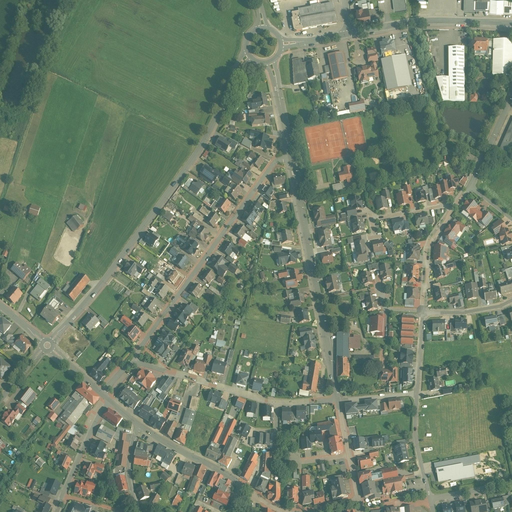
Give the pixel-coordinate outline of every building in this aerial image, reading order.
[(405,0),(390,0),(392,12),(406,10),(405,0)] [(511,0),(465,0),(465,12),(475,13),(475,10),(511,13),(511,0)] [(300,13),(303,31),(338,24),(334,4),(299,11),(300,13)] [(357,13),(358,20),(371,18),(369,10),(363,11),(363,9),(358,10),(358,12),(357,13)] [(303,32),(303,31),(300,13),(293,14),(294,20),(293,20),(295,31),(295,32),(296,33),(298,33),(303,32)] [(489,40),(475,40),(475,52),(489,53),(489,40)] [(383,44),(380,45),(382,55),(384,54),(391,53),(395,52),(393,42),(390,43),(390,41),(383,42),(383,44)] [(511,41),(494,41),(493,76),(511,76),(511,41)] [(465,48),(450,49),(450,80),(436,80),(443,102),(467,102),(465,48)] [(342,53),(328,56),(333,81),(347,78),(342,53)] [(377,61),(376,54),(368,56),(367,56),(369,63),(377,61)] [(381,62),(387,92),(411,87),(405,57),(392,59),(385,61),(381,62)] [(308,82),(308,80),(307,78),(308,77),(307,71),(309,71),(308,67),(309,67),(308,64),(302,65),(302,62),(301,62),(300,59),(292,61),(293,64),(292,64),(293,67),(292,67),(293,71),(293,74),(293,78),(294,81),(293,81),(294,85),(308,82)] [(309,71),(307,71),(308,77),(307,78),(308,80),(319,77),(318,69),(317,69),(315,61),(308,63),(308,64),(309,67),(308,67),(309,71)] [(362,69),(357,70),(359,81),(360,81),(360,83),(369,81),(368,79),(378,77),(376,70),(375,70),(374,68),(375,67),(375,65),(374,64),(372,64),(371,66),(371,68),(373,69),(373,70),(370,71),(370,68),(362,69)] [(269,107),(266,96),(258,97),(259,102),(252,103),(253,110),(254,111),(259,110),(260,109),(269,107)] [(360,103),(348,105),(350,114),(365,111),(364,100),(359,101),(360,103)] [(253,122),(253,127),(270,126),(270,117),(262,117),(262,120),(261,121),(261,119),(257,120),(257,122),(253,122)] [(511,125),(500,153),(509,157),(511,149),(511,125)] [(221,138),(216,146),(225,152),(230,144),(221,138)] [(261,138),(259,138),(257,149),(265,150),(266,144),(267,144),(268,140),(261,138)] [(253,143),(245,139),(242,145),(251,150),(253,143)] [(259,169),(265,162),(258,157),(255,162),(253,164),(253,165),(255,166),(259,169)] [(215,172),(207,166),(201,173),(203,174),(200,177),(212,186),(222,174),(216,170),(215,172)] [(242,183),(246,186),(253,176),(245,171),(242,168),(240,173),(237,171),(231,178),(232,179),(232,181),(239,186),(242,183)] [(340,176),(341,182),(354,179),(351,168),(345,170),(346,173),(345,174),(344,175),(340,176)] [(284,176),(274,178),(276,186),(281,185),(281,186),(286,185),(284,176)] [(227,178),(224,183),(229,187),(233,182),(232,181),(227,178)] [(455,178),(447,180),(448,183),(450,193),(454,193),(453,190),(457,189),(457,187),(457,186),(457,183),(456,183),(455,178)] [(197,186),(190,181),(186,187),(199,196),(203,191),(206,186),(200,182),(197,186)] [(448,183),(441,184),(441,187),(443,198),(447,197),(446,195),(450,194),(450,193),(448,183)] [(342,185),(333,186),(335,193),(344,191),(342,185)] [(243,192),(235,187),(229,195),(236,200),(240,195),(240,196),(243,192)] [(406,195),(398,196),(400,207),(409,205),(409,202),(408,200),(408,197),(413,196),(411,187),(404,188),(406,195)] [(424,193),(417,194),(419,203),(427,202),(426,196),(430,195),(429,187),(423,188),(424,193)] [(441,187),(433,189),(435,195),(431,196),(432,203),(436,202),(436,200),(443,198),(441,187)] [(384,200),(377,201),(379,211),(389,209),(387,201),(391,200),(390,192),(383,194),(384,200)] [(361,200),(361,199),(352,200),(354,211),(352,211),(351,210),(348,211),(349,218),(357,217),(358,217),(356,211),(363,210),(362,208),(363,208),(363,207),(362,207),(361,201),(362,201),(362,200),(361,200)] [(226,214),(231,206),(225,201),(221,206),(219,209),(226,214)] [(280,201),(271,203),(270,212),(279,210),(278,206),(280,205),(280,201)] [(478,207),(471,201),(469,203),(468,203),(466,206),(466,207),(464,210),(469,214),(470,213),(472,215),(470,217),(474,220),(480,213),(476,210),(478,207)] [(221,206),(216,202),(211,209),(217,213),(219,209),(221,206)] [(264,210),(256,203),(249,211),(257,216),(259,213),(262,215),(264,210)] [(279,210),(280,217),(285,216),(285,214),(289,213),(287,204),(280,205),(278,206),(279,210)] [(38,219),(41,208),(33,206),(30,216),(38,219)] [(214,228),(220,219),(213,214),(213,215),(204,207),(200,213),(209,219),(207,223),(214,228)] [(174,216),(176,214),(169,209),(164,218),(171,222),(175,217),(174,216)] [(325,209),(314,211),(317,223),(322,222),(323,228),(330,226),(337,225),(335,216),(327,218),(325,209)] [(257,216),(249,211),(246,216),(253,221),(257,216)] [(479,222),(486,227),(493,219),(490,217),(490,216),(488,214),(487,215),(485,213),(483,216),(480,213),(474,220),(478,223),(479,222)] [(201,223),(202,224),(205,220),(196,214),(193,218),(201,223)] [(427,215),(416,217),(417,219),(416,220),(416,222),(417,222),(418,227),(429,225),(429,228),(432,228),(435,224),(434,218),(428,219),(427,215)] [(253,221),(246,216),(243,220),(251,225),(253,221)] [(76,233),(84,226),(77,217),(68,224),(76,233)] [(349,223),(353,222),(354,227),(353,228),(354,233),(355,233),(355,234),(365,232),(363,220),(357,221),(357,217),(349,218),(348,219),(349,223)] [(404,220),(393,222),(394,227),(393,228),(394,230),(395,231),(395,232),(396,235),(401,234),(400,231),(403,230),(404,232),(411,231),(409,223),(404,224),(404,220)] [(200,223),(197,221),(192,227),(196,229),(199,226),(201,223),(200,223)] [(496,228),(493,231),(496,236),(500,233),(508,231),(507,228),(508,228),(502,221),(494,226),(496,228)] [(448,230),(457,237),(461,232),(463,233),(467,228),(460,223),(457,227),(454,224),(450,229),(450,228),(448,230)] [(248,231),(241,226),(235,235),(242,240),(246,235),(251,239),(253,236),(248,232),(248,231)] [(320,239),(320,241),(331,239),(329,231),(331,231),(330,226),(323,228),(324,232),(319,233),(320,239)] [(210,233),(203,228),(199,233),(197,237),(197,238),(204,242),(206,239),(207,240),(209,237),(208,236),(210,233)] [(199,233),(194,230),(190,236),(195,240),(197,238),(197,237),(199,233)] [(447,233),(444,237),(447,240),(445,244),(446,245),(451,249),(455,243),(453,242),(457,237),(448,230),(447,232),(447,233)] [(511,234),(511,230),(508,231),(500,233),(503,246),(511,243),(511,234)] [(281,235),(283,245),(294,243),(292,233),(281,235)] [(150,236),(145,243),(153,249),(158,241),(150,236)] [(186,251),(194,257),(198,250),(200,248),(197,245),(194,242),(191,246),(183,241),(182,243),(177,239),(172,245),(178,249),(180,247),(186,251)] [(331,239),(320,241),(321,242),(322,248),(327,247),(328,252),(333,251),(335,250),(334,246),(332,246),(331,239)] [(363,241),(354,243),(357,254),(366,252),(363,241)] [(444,247),(446,245),(445,244),(441,241),(439,244),(439,245),(437,245),(437,247),(436,247),(436,253),(435,253),(435,254),(447,255),(447,249),(444,249),(444,247)] [(382,242),(373,244),(375,253),(384,252),(382,242)] [(236,248),(229,243),(223,252),(230,257),(233,253),(238,256),(241,252),(236,249),(236,248)] [(388,243),(385,245),(389,250),(390,253),(394,252),(393,248),(388,243)] [(409,248),(408,254),(420,255),(420,253),(420,247),(415,247),(414,244),(407,245),(407,248),(409,248)] [(180,252),(174,247),(172,250),(170,253),(176,258),(179,254),(180,252)] [(367,261),(366,252),(357,254),(358,263),(367,261)] [(294,253),(279,256),(281,267),(296,264),(295,259),(297,259),(296,253),(294,253)] [(183,271),(189,262),(179,254),(176,258),(180,260),(176,265),(183,271)] [(332,254),(322,256),(324,265),(334,263),(332,254)] [(408,254),(408,260),(406,260),(406,263),(408,263),(415,264),(415,261),(419,261),(420,256),(420,255),(408,254)] [(435,264),(436,267),(443,265),(443,261),(447,261),(447,255),(435,254),(435,256),(436,256),(435,262),(436,262),(435,264)] [(230,257),(227,260),(234,265),(236,261),(230,257)] [(215,264),(212,267),(221,273),(219,276),(223,279),(229,271),(224,267),(227,264),(219,258),(214,264),(215,264)] [(138,271),(140,269),(136,267),(132,263),(130,266),(129,265),(127,268),(128,269),(125,272),(133,278),(138,271)] [(167,280),(175,286),(181,277),(174,272),(176,270),(167,263),(164,267),(169,271),(167,273),(171,276),(167,280)] [(409,271),(408,275),(419,276),(419,274),(418,274),(419,268),(415,267),(416,264),(415,264),(408,263),(408,265),(409,267),(409,271)] [(18,264),(12,271),(25,281),(33,272),(27,267),(24,270),(18,264)] [(146,269),(138,264),(136,267),(140,269),(138,271),(143,274),(146,269)] [(380,264),(373,265),(374,272),(381,271),(382,272),(381,272),(382,277),(383,280),(388,279),(388,280),(391,280),(391,279),(393,278),(392,274),(392,270),(391,270),(390,266),(381,268),(380,264)] [(232,265),(229,269),(240,277),(243,273),(239,270),(232,265)] [(444,268),(435,271),(438,280),(446,278),(444,268)] [(203,279),(210,284),(216,276),(209,271),(203,279)] [(288,289),(299,287),(298,284),(302,283),(301,280),(303,279),(302,275),(300,275),(300,272),(291,274),(292,279),(289,280),(290,283),(287,284),(286,285),(287,288),(288,289)] [(66,295),(75,302),(91,282),(85,277),(87,275),(84,273),(66,295)] [(167,279),(160,274),(158,278),(163,281),(164,283),(167,279)] [(327,284),(328,287),(339,285),(338,281),(337,280),(337,279),(338,278),(340,277),(339,274),(330,276),(331,279),(327,280),(328,284),(327,284)] [(364,284),(365,286),(366,286),(366,287),(371,286),(370,285),(373,284),(373,281),(373,277),(372,277),(371,274),(362,276),(363,280),(362,280),(363,284),(364,284)] [(34,282),(38,285),(42,280),(42,281),(43,279),(38,275),(34,282)] [(407,285),(407,287),(414,287),(414,284),(418,284),(418,278),(419,278),(419,276),(408,275),(408,279),(409,280),(408,284),(407,285)] [(157,277),(150,286),(154,290),(159,283),(160,284),(163,281),(158,278),(157,277)] [(36,290),(32,295),(38,300),(45,291),(47,292),(51,287),(42,281),(42,280),(38,285),(40,286),(37,290),(36,290)] [(500,287),(502,296),(511,292),(511,288),(511,284),(500,287)] [(203,290),(196,285),(190,293),(197,299),(203,290)] [(333,293),(333,297),(343,295),(342,292),(341,292),(339,292),(339,290),(340,289),(339,285),(328,287),(328,291),(329,290),(330,294),(333,293)] [(477,285),(467,286),(469,301),(479,299),(478,292),(477,285)] [(485,292),(486,301),(493,300),(496,299),(498,299),(496,290),(495,290),(494,285),(489,286),(490,291),(485,292)] [(163,300),(170,291),(162,286),(158,292),(155,290),(152,294),(155,296),(156,295),(163,300)] [(212,287),(210,290),(221,298),(222,296),(220,294),(221,293),(212,287)] [(15,289),(7,298),(15,305),(17,302),(18,302),(20,300),(20,299),(23,295),(15,289)] [(145,290),(143,293),(150,299),(153,295),(145,290)] [(419,291),(409,290),(409,296),(410,296),(409,301),(406,301),(406,308),(415,309),(415,300),(418,301),(419,291)] [(436,292),(438,302),(447,300),(445,290),(436,292)] [(290,302),(291,308),(301,306),(302,306),(301,304),(305,303),(304,299),(305,299),(304,296),(305,296),(304,292),(295,294),(296,301),(290,302)] [(368,308),(369,312),(379,310),(378,306),(377,302),(376,298),(373,299),(372,293),(360,295),(361,300),(363,301),(366,300),(367,304),(366,304),(367,308),(368,308)] [(57,298),(55,301),(60,305),(62,307),(64,304),(57,298)] [(153,314),(160,305),(152,299),(148,305),(145,303),(142,306),(145,308),(153,314)] [(55,301),(42,316),(47,320),(48,319),(54,325),(61,317),(55,312),(60,305),(55,301)] [(191,302),(188,307),(192,310),(195,312),(198,308),(191,302)] [(182,303),(177,309),(188,317),(192,310),(188,307),(182,303)] [(175,317),(173,319),(177,322),(179,320),(183,323),(188,317),(177,309),(172,316),(175,317)] [(298,313),(300,324),(310,322),(308,312),(298,313)] [(143,328),(149,320),(142,314),(135,322),(143,328)] [(92,315),(83,325),(91,332),(100,322),(92,315)] [(404,324),(414,325),(415,318),(408,318),(408,316),(404,315),(404,317),(403,324),(404,324)] [(379,320),(372,319),(372,326),(385,327),(386,316),(379,316),(379,320)] [(497,317),(485,319),(487,329),(498,327),(498,325),(501,324),(502,327),(507,325),(505,317),(499,318),(499,319),(497,319),(497,317)] [(110,324),(103,318),(100,320),(104,324),(102,326),(106,329),(110,324)] [(126,318),(122,322),(129,328),(133,323),(126,318)] [(172,318),(167,324),(174,330),(179,323),(177,322),(173,319),(172,318)] [(12,327),(3,319),(0,322),(0,332),(5,336),(8,332),(12,327)] [(466,319),(455,319),(455,323),(455,328),(466,328),(466,319)] [(444,331),(444,320),(432,321),(433,331),(444,331)] [(372,326),(372,333),(378,334),(378,337),(384,338),(385,327),(372,326)] [(132,327),(126,335),(129,338),(129,339),(131,340),(132,339),(134,342),(135,341),(136,341),(138,338),(138,337),(140,334),(132,327)] [(84,335),(78,330),(67,344),(76,351),(81,345),(79,342),(84,335)] [(14,337),(8,332),(5,336),(3,339),(9,344),(14,338),(14,337)] [(307,348),(307,351),(308,351),(309,352),(312,351),(313,350),(316,349),(316,345),(316,344),(316,342),(315,341),(315,338),(311,339),(310,336),(307,337),(306,332),(301,333),(302,338),(305,337),(306,340),(305,340),(306,348),(307,348)] [(162,337),(153,349),(161,355),(164,350),(166,351),(171,344),(170,343),(170,342),(171,342),(173,339),(173,338),(166,333),(165,334),(164,334),(162,336),(163,337),(162,337)] [(350,334),(338,334),(338,379),(350,379),(350,350),(361,350),(361,337),(355,337),(355,339),(350,339),(350,334)] [(33,345),(23,337),(19,342),(17,345),(23,350),(22,351),(26,354),(33,345)] [(19,342),(14,338),(9,344),(14,348),(17,345),(19,342)] [(403,338),(403,344),(406,345),(406,349),(413,349),(413,345),(414,338),(413,338),(403,338)] [(195,346),(192,353),(197,356),(201,349),(195,346)] [(185,351),(179,363),(188,368),(194,355),(185,351)] [(414,351),(402,351),(401,364),(413,364),(414,351)] [(355,357),(355,364),(375,364),(375,359),(380,359),(380,352),(375,352),(375,357),(355,357)] [(213,358),(207,357),(205,363),(207,364),(207,366),(211,367),(213,358)] [(97,369),(92,376),(101,383),(106,377),(102,373),(107,368),(108,369),(112,364),(106,359),(97,369)] [(0,378),(2,380),(12,369),(2,361),(0,362),(0,378)] [(198,362),(195,370),(205,373),(207,366),(207,364),(205,363),(198,362)] [(216,362),(213,373),(218,375),(218,373),(225,375),(228,366),(216,362)] [(305,371),(304,376),(319,379),(320,371),(321,371),(321,370),(322,370),(323,365),(312,364),(311,372),(305,371)] [(383,379),(383,381),(384,382),(390,382),(390,383),(394,383),(397,383),(397,377),(398,377),(398,370),(391,370),(391,372),(384,372),(383,373),(383,374),(384,376),(384,378),(383,379)] [(437,371),(438,378),(448,376),(446,370),(437,371)] [(135,386),(138,381),(145,386),(152,377),(147,373),(146,373),(144,372),(138,380),(134,377),(130,383),(135,386)] [(173,381),(166,375),(157,388),(164,393),(173,381)] [(145,386),(149,389),(146,393),(149,395),(153,391),(151,390),(158,382),(156,381),(156,380),(152,377),(145,386)] [(247,379),(239,377),(237,386),(245,388),(247,379)] [(308,392),(316,394),(319,379),(310,378),(309,383),(308,392)] [(255,387),(254,390),(262,392),(264,383),(262,382),(261,381),(258,380),(257,381),(256,381),(255,387)] [(439,380),(430,382),(432,392),(440,390),(439,380)] [(76,401),(61,419),(69,425),(72,428),(74,426),(84,414),(87,416),(101,400),(83,386),(73,398),(76,401)] [(122,393),(125,395),(128,391),(130,388),(127,386),(122,393)] [(27,388),(19,398),(24,402),(33,392),(27,388)] [(132,394),(128,391),(125,395),(122,399),(126,403),(132,395),(132,394)] [(222,396),(211,391),(208,401),(211,402),(211,403),(215,405),(215,404),(218,405),(222,396)] [(126,403),(131,406),(136,399),(137,398),(132,395),(126,403)] [(200,400),(193,398),(190,411),(188,410),(183,425),(193,428),(194,423),(197,413),(200,400)] [(138,406),(141,402),(136,399),(131,406),(130,407),(135,410),(138,406)] [(246,402),(239,399),(235,407),(242,410),(246,402)] [(48,407),(55,412),(60,405),(54,400),(48,407)] [(179,413),(182,404),(172,400),(168,410),(174,411),(179,413)] [(360,412),(367,411),(367,413),(380,411),(379,400),(367,402),(367,406),(359,406),(360,412)] [(404,400),(390,401),(391,410),(394,410),(394,411),(398,410),(405,409),(404,400)] [(258,404),(249,403),(248,414),(255,415),(257,415),(257,412),(258,404)] [(359,404),(347,405),(348,415),(360,414),(360,412),(359,406),(359,404)] [(16,411),(17,411),(20,414),(23,416),(27,411),(20,405),(16,411)] [(146,408),(141,417),(151,423),(157,414),(146,408)] [(297,408),(297,414),(295,414),(295,423),(298,423),(298,419),(307,418),(307,408),(297,408)] [(210,435),(220,411),(214,409),(204,433),(203,432),(204,430),(199,428),(198,432),(202,434),(200,440),(209,444),(212,436),(210,435)] [(118,428),(124,420),(110,410),(104,418),(118,428)] [(291,423),(295,422),(295,414),(292,414),(292,410),(283,410),(283,421),(291,421),(291,423)] [(8,414),(6,416),(4,418),(5,419),(2,422),(10,428),(13,424),(13,425),(15,423),(16,421),(16,420),(20,414),(17,411),(15,414),(11,411),(8,414)] [(52,413),(48,419),(54,423),(58,418),(52,413)] [(156,417),(151,425),(161,432),(167,422),(162,420),(156,417)] [(172,423),(178,426),(180,419),(175,417),(172,423)] [(42,421),(38,418),(34,424),(37,427),(42,421)] [(238,423),(233,421),(222,445),(227,447),(238,423)] [(178,426),(172,423),(165,435),(172,440),(178,426)] [(331,436),(333,441),(341,439),(341,440),(343,439),(339,423),(329,424),(330,431),(331,436)] [(69,425),(54,444),(57,447),(72,428),(69,425)] [(221,425),(213,443),(217,445),(226,427),(221,425)] [(241,426),(237,434),(246,438),(248,435),(249,432),(250,429),(246,427),(242,425),(241,426)] [(78,434),(80,429),(74,426),(72,428),(68,433),(75,437),(77,433),(78,434)] [(111,445),(117,434),(103,427),(97,437),(111,445)] [(198,432),(193,430),(186,447),(195,452),(200,440),(202,434),(198,432)] [(365,430),(351,432),(352,441),(355,440),(366,439),(365,430)] [(190,435),(180,431),(175,441),(185,447),(190,435)] [(321,432),(318,433),(318,432),(309,433),(311,443),(315,443),(318,443),(322,442),(321,432)] [(128,457),(130,445),(126,445),(128,434),(122,433),(118,456),(121,456),(119,467),(126,468),(128,457)] [(257,435),(256,446),(263,447),(264,436),(257,435)] [(264,436),(263,447),(271,447),(272,436),(264,436)] [(330,442),(333,456),(340,455),(340,454),(344,453),(341,440),(341,439),(333,441),(331,436),(329,436),(330,442)] [(73,437),(68,447),(76,451),(79,447),(78,447),(81,441),(73,437)] [(389,437),(373,438),(373,442),(373,443),(373,444),(373,446),(374,446),(374,448),(385,447),(385,442),(390,442),(389,437)] [(366,439),(355,440),(356,452),(365,451),(365,447),(366,446),(365,444),(370,444),(371,442),(373,442),(373,438),(366,439)] [(224,456),(220,464),(229,469),(233,461),(231,460),(238,443),(238,442),(231,439),(223,456),(224,456)] [(107,447),(97,443),(92,454),(97,456),(96,457),(97,458),(100,460),(101,459),(107,447)] [(139,444),(135,457),(148,459),(150,452),(153,453),(154,448),(139,444)] [(406,445),(396,448),(399,464),(402,464),(407,462),(409,462),(406,445)] [(169,452),(160,446),(155,455),(159,458),(159,456),(164,459),(169,452)] [(224,454),(217,451),(210,448),(206,457),(213,460),(220,463),(224,454)] [(177,457),(169,452),(164,459),(166,461),(165,463),(171,467),(177,457)] [(254,455),(241,478),(249,483),(257,467),(255,466),(259,458),(254,455)] [(68,470),(72,461),(69,460),(63,457),(63,458),(59,467),(68,470)] [(149,460),(137,458),(135,465),(150,468),(152,464),(148,463),(149,460)] [(371,458),(358,460),(360,468),(362,467),(362,470),(375,468),(373,461),(371,462),(371,459),(371,458)] [(461,458),(435,462),(438,482),(450,480),(451,481),(474,477),(472,465),(463,467),(461,458)] [(37,464),(43,468),(46,464),(41,460),(37,464)] [(102,475),(106,467),(98,464),(96,468),(97,469),(96,472),(102,475)] [(96,468),(88,465),(83,475),(87,477),(88,478),(91,479),(92,479),(93,479),(96,472),(97,469),(96,468)] [(195,468),(186,465),(182,474),(182,475),(182,476),(183,475),(191,478),(195,468)] [(207,470),(197,466),(186,492),(195,495),(200,482),(202,483),(207,470)] [(397,470),(382,473),(383,475),(384,481),(399,478),(397,470)] [(167,483),(172,478),(168,475),(169,473),(167,472),(161,478),(167,483)] [(371,473),(359,476),(361,485),(372,483),(373,483),(372,479),(371,473)] [(223,479),(213,474),(207,486),(212,489),(213,487),(219,491),(217,496),(215,495),(213,501),(227,507),(229,502),(228,501),(230,496),(226,494),(227,491),(227,492),(231,484),(225,481),(224,483),(221,482),(223,479)] [(264,475),(257,491),(266,495),(268,491),(266,490),(269,484),(269,483),(264,481),(265,479),(270,481),(271,475),(266,474),(264,475)] [(153,480),(154,484),(162,483),(161,478),(159,479),(159,476),(154,475),(154,479),(153,480)] [(374,478),(372,479),(373,483),(372,483),(373,484),(375,483),(382,482),(384,481),(383,475),(374,477),(374,478)] [(125,477),(116,479),(120,493),(129,491),(125,477)] [(375,483),(363,486),(365,498),(367,499),(368,498),(370,498),(371,502),(381,500),(380,495),(384,494),(384,496),(386,495),(408,491),(405,478),(382,482),(375,483)] [(52,480),(46,492),(57,497),(62,485),(52,480)] [(282,503),(281,486),(282,486),(282,482),(279,482),(279,485),(271,485),(270,487),(270,491),(274,491),(273,494),(269,494),(269,500),(273,500),(273,503),(282,503)] [(338,500),(348,497),(344,482),(334,484),(335,489),(332,490),(334,500),(337,499),(338,500)] [(97,485),(88,483),(87,487),(89,488),(89,489),(95,491),(97,485)] [(78,485),(76,494),(80,495),(80,496),(82,497),(83,496),(87,497),(89,489),(89,488),(87,487),(78,485)] [(138,490),(142,501),(150,498),(147,487),(138,490)] [(299,504),(299,489),(293,489),(293,492),(288,492),(288,494),(287,494),(287,499),(288,499),(288,501),(293,501),(294,504),(299,504)] [(304,495),(304,507),(304,505),(309,505),(309,504),(315,504),(315,507),(326,504),(325,498),(323,493),(318,495),(318,497),(315,497),(315,493),(312,493),(312,494),(308,494),(308,495),(304,495)] [(155,509),(161,498),(156,495),(149,506),(155,509)] [(178,507),(183,498),(183,497),(178,495),(172,504),(178,507)] [(503,499),(491,501),(493,510),(505,508),(503,499)] [(485,501),(471,504),(472,511),(484,511),(487,511),(486,504),(485,501)] [(455,504),(457,511),(456,511),(464,511),(462,503),(455,504)]
